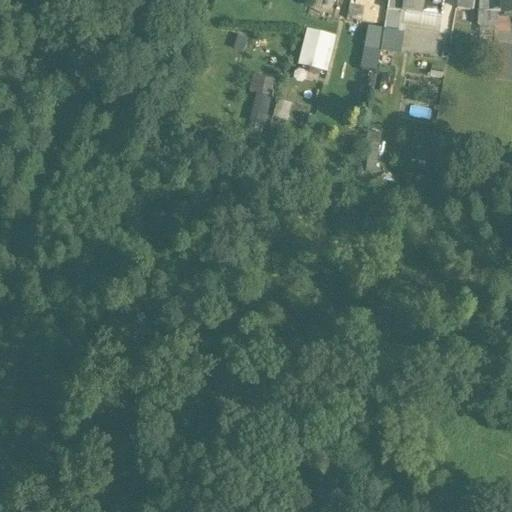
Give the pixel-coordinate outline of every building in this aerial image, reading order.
[(388,0),(388,5),(386,15),(399,17),(400,17),(403,0),(402,0),(388,0)] [(402,0),(403,0),(408,1),(405,17),(440,22),(443,2),(426,0),(402,0)] [(473,0),(456,0),(455,4),(454,14),(471,17),(473,0)] [(485,1),(485,0),(477,0),(477,10),(480,10),(480,16),(491,16),(492,2),(485,1)] [(500,2),(492,2),(491,16),(504,17),(505,2),(500,2)] [(399,17),(386,15),(383,32),(396,33),(399,17)] [(396,33),(383,32),(383,33),(379,55),(400,58),(402,34),(396,33)] [(298,69),(328,76),(337,41),(307,34),(298,69)] [(360,51),(358,69),(374,71),(376,53),(360,51)]
